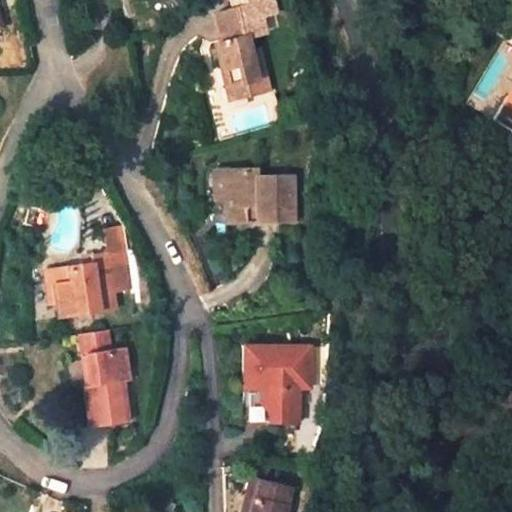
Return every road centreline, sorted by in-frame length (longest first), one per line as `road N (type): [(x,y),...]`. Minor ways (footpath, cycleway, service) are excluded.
road 1 (residential): [(59,63),(184,301),(167,425),(125,473),(66,483),(0,448)]
road 2 (residential): [(336,0),(383,176),(391,330),(437,335),(511,239)]
